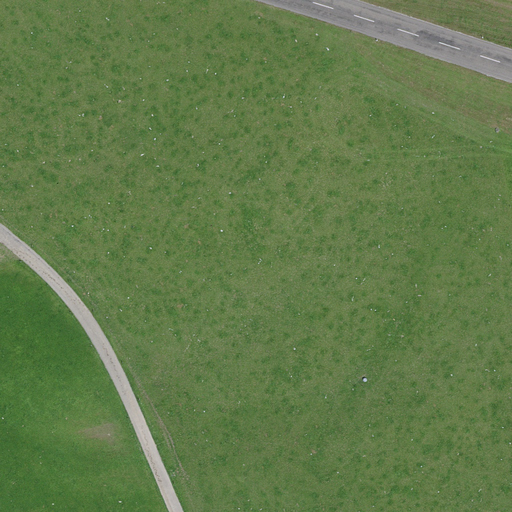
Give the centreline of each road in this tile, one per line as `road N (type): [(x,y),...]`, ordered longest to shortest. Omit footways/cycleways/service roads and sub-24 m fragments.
road 1 (unclassified): [(179,511),(102,347),(62,286),(0,235)]
road 2 (tertiary): [(511,68),(299,0)]
